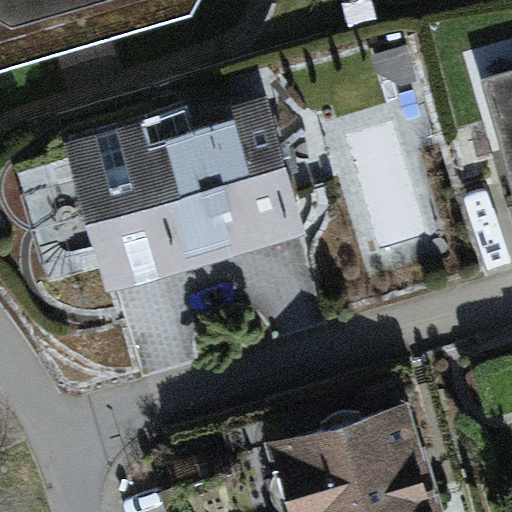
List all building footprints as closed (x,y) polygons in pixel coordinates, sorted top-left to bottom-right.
[(0,0),(0,64),(192,10),(198,0),(0,0)] [(511,162),(511,70),(488,77),(511,162)] [(73,143),(113,283),(306,228),(266,88),(73,143)] [(397,511),(440,500),(412,404),(276,444),(296,511),(397,511)] [(443,511),(440,500),(397,511),(443,511)]
